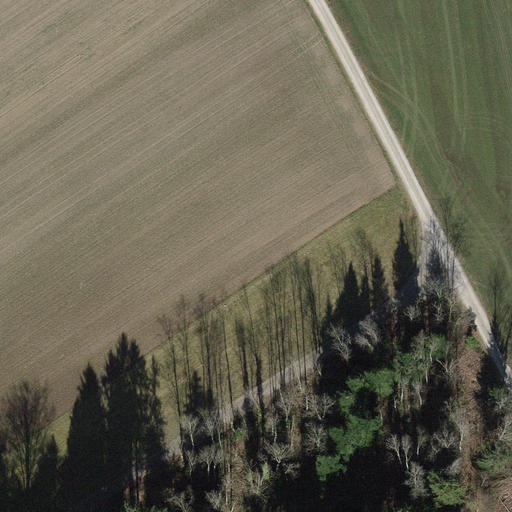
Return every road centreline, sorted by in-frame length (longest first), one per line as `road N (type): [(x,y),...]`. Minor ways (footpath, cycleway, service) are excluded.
road 1 (track): [(81,511),(169,448),(457,271)]
road 2 (track): [(313,0),(457,271)]
